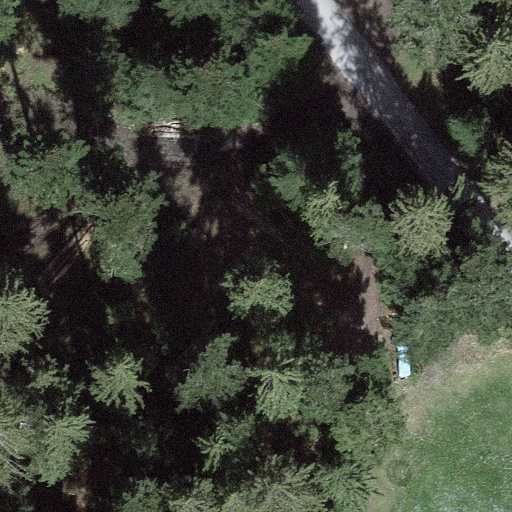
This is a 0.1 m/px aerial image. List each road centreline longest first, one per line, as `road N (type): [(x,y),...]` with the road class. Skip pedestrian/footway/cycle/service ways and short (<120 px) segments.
road 1 (track): [(381,95),(366,511)]
road 2 (track): [(511,282),(313,0)]
